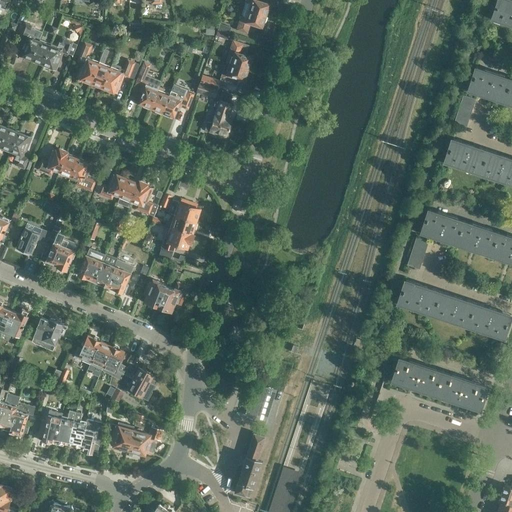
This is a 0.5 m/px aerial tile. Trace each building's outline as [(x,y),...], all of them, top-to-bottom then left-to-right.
[(0,0),(0,7),(5,9),(8,0),(0,0)] [(246,0),(244,8),(266,16),(270,4),(257,0),(246,0)] [(511,0),(498,0),(493,18),(500,20),(500,22),(511,26),(511,0)] [(266,16),(244,8),(237,29),(247,33),(250,23),(262,27),(266,16)] [(81,23),(75,20),(74,21),(80,35),(81,35),(83,29),(81,23)] [(8,28),(15,31),(18,24),(11,21),(8,28)] [(218,29),(230,33),(232,27),(220,23),(218,29)] [(19,55),(31,60),(39,39),(32,37),(33,34),(31,33),(34,27),(25,24),(21,35),(27,37),(22,49),(20,49),(18,54),(20,54),(19,55)] [(205,34),(214,35),(215,26),(206,25),(205,34)] [(49,32),(55,35),(58,28),(52,26),(49,32)] [(230,33),(218,29),(216,36),(227,40),(230,33)] [(0,45),(7,47),(11,36),(5,33),(0,45)] [(39,39),(31,60),(42,64),(50,44),(39,39)] [(50,44),(42,64),(54,69),(54,68),(55,69),(57,64),(56,63),(61,51),(67,53),(67,52),(73,55),(77,44),(71,42),(62,39),(60,45),(58,44),(57,46),(50,44)] [(228,55),(226,61),(229,62),(248,69),(252,57),(246,55),(249,45),(233,40),(232,45),(228,55)] [(78,78),(90,83),(98,63),(91,60),(92,57),(87,55),(91,45),(84,42),(77,61),(83,64),(78,78)] [(90,83),(89,83),(102,88),(102,87),(110,68),(102,65),(108,51),(103,49),(98,63),(90,83)] [(110,68),(102,87),(115,92),(122,74),(128,77),(134,62),(127,60),(123,69),(120,68),(121,66),(112,63),(110,68)] [(139,71),(134,82),(140,85),(138,90),(142,91),(137,102),(149,107),(157,87),(160,80),(147,74),(151,63),(144,61),(140,71),(139,71)] [(220,80),(218,86),(235,91),(239,79),(244,80),(248,69),(229,62),(226,61),(220,80)] [(484,69),(477,67),(469,89),(476,93),(477,92),(496,98),(496,100),(504,101),(511,78),(503,76),(504,74),(485,67),(484,69)] [(202,74),(200,82),(217,88),(218,86),(220,80),(202,74)] [(200,82),(197,91),(214,97),(215,95),(217,89),(217,88),(200,82)] [(169,94),(162,112),(173,117),(177,106),(181,107),(187,110),(194,93),(173,84),(169,94)] [(149,107),(162,112),(169,94),(161,91),(162,89),(157,87),(149,107)] [(207,122),(204,129),(209,131),(215,133),(214,135),(223,138),(223,136),(226,137),(231,120),(227,118),(229,111),(230,112),(232,105),(231,104),(229,103),(232,96),(222,92),(221,97),(215,95),(214,97),(216,98),(214,106),(218,107),(216,115),(214,114),(211,123),(207,122)] [(463,94),(461,100),(473,104),(475,98),(463,94)] [(473,104),(461,100),(460,105),(471,109),(473,104)] [(460,105),(458,111),(469,115),(471,109),(460,105)] [(458,111),(456,116),(467,120),(469,115),(458,111)] [(467,120),(456,116),(454,122),(465,126),(467,120)] [(0,144),(0,148),(10,153),(18,132),(7,128),(0,144)] [(18,132),(10,153),(16,156),(15,158),(17,158),(14,165),(23,168),(28,157),(22,155),(27,143),(29,143),(31,138),(29,138),(29,137),(18,132)] [(461,139),(453,138),(446,160),(453,163),(453,165),(472,171),(472,169),(480,172),(488,149),(481,145),(480,147),(460,140),(461,139)] [(58,173),(66,154),(67,152),(59,148),(58,151),(54,150),(49,162),(41,159),(37,169),(51,174),(52,170),(58,172),(57,173),(58,173)] [(496,150),(488,149),(480,172),(488,174),(487,177),(506,183),(507,181),(511,182),(511,157),(495,152),(496,150)] [(63,174),(70,177),(78,157),(71,155),(70,156),(66,154),(58,173),(63,175),(63,174)] [(78,157),(70,177),(76,179),(74,184),(92,191),(96,181),(84,176),(89,164),(85,162),(85,160),(78,157)] [(119,197),(127,178),(120,175),(119,176),(114,174),(109,186),(102,183),(98,193),(111,198),(112,194),(119,197)] [(119,197),(118,202),(129,207),(131,202),(139,181),(138,183),(134,182),(134,181),(127,178),(119,197)] [(139,181),(131,202),(137,204),(136,208),(149,213),(154,216),(154,215),(154,216),(159,204),(146,199),(150,188),(145,186),(146,184),(139,181)] [(161,204),(167,207),(172,195),(165,193),(161,204)] [(172,199),(169,212),(176,214),(176,215),(196,221),(200,209),(195,207),(196,204),(181,199),(180,202),(172,199)] [(437,211),(429,208),(422,231),(429,235),(429,233),(449,240),(449,241),(457,242),(464,219),(456,217),(457,215),(438,209),(437,211)] [(11,218),(17,220),(20,213),(14,211),(11,218)] [(152,221),(160,224),(162,218),(154,216),(154,215),(154,216),(152,221)] [(196,221),(176,215),(173,223),(171,222),(170,227),(192,234),(196,221)] [(0,217),(0,241),(9,222),(0,217)] [(472,222),(464,219),(457,242),(464,246),(464,244),(484,251),(483,253),(491,254),(499,231),(491,228),(492,226),(473,220),(472,222)] [(87,236),(95,239),(101,223),(94,220),(87,236)] [(22,233),(16,246),(32,253),(34,249),(43,253),(49,238),(51,233),(27,222),(25,226),(22,233)] [(16,223),(10,236),(16,238),(21,226),(16,223)] [(52,246),(46,260),(57,265),(57,266),(66,270),(74,250),(75,249),(74,249),(76,245),(63,239),(65,234),(58,231),(60,227),(55,225),(51,233),(49,238),(55,240),(52,246)] [(162,246),(160,254),(171,258),(178,260),(177,261),(183,263),(185,256),(181,254),(180,259),(172,256),(174,250),(176,244),(187,248),(189,242),(191,243),(194,235),(192,234),(170,227),(167,234),(166,234),(162,246)] [(116,233),(125,236),(127,231),(118,228),(116,233)] [(507,234),(499,231),(491,254),(498,258),(499,256),(511,260),(511,233),(507,232),(507,234)] [(416,236),(415,242),(426,246),(428,240),(416,236)] [(415,242),(413,247),(424,251),(426,246),(415,242)] [(413,247),(411,253),(422,257),(424,251),(413,247)] [(85,278),(87,277),(94,280),(101,263),(105,254),(89,248),(86,255),(86,254),(78,274),(79,275),(85,278)] [(94,280),(93,281),(102,285),(102,283),(106,285),(114,267),(117,259),(117,258),(105,253),(105,254),(101,263),(94,280)] [(411,253),(409,259),(420,262),(422,257),(411,253)] [(158,254),(151,269),(156,271),(163,256),(158,254)] [(114,267),(106,285),(108,286),(113,288),(114,290),(120,292),(122,291),(125,292),(128,285),(126,284),(134,266),(117,259),(114,267)] [(407,264),(418,268),(420,262),(409,259),(407,264)] [(176,262),(174,268),(181,271),(183,265),(176,262)] [(157,305),(166,286),(158,282),(158,281),(152,279),(143,299),(149,302),(149,303),(150,305),(153,306),(156,306),(156,305),(157,305)] [(414,280),(406,279),(399,301),(406,304),(405,306),(424,312),(425,310),(433,313),(441,291),(434,287),(433,288),(414,282),(414,280)] [(166,286),(157,305),(158,306),(159,308),(162,309),(165,309),(165,308),(171,311),(175,302),(180,304),(187,287),(176,282),(173,289),(166,286)] [(449,292),(441,291),(433,313),(442,316),(441,318),(460,324),(461,322),(468,324),(475,302),(468,298),(468,300),(448,293),(449,292)] [(0,327),(3,328),(11,309),(3,305),(4,304),(3,304),(5,300),(0,298),(0,327)] [(483,303),(475,302),(468,324),(476,327),(476,330),(495,336),(495,334),(502,336),(510,314),(503,310),(503,311),(483,305),(483,303)] [(3,328),(1,332),(10,336),(12,332),(20,336),(29,315),(28,314),(30,311),(22,308),(21,311),(20,311),(20,312),(11,309),(3,328)] [(41,316),(31,341),(53,350),(60,333),(63,335),(67,327),(63,325),(63,323),(50,318),(49,319),(41,316)] [(78,347),(74,356),(78,358),(79,355),(83,357),(82,360),(90,363),(101,339),(88,333),(81,348),(78,347)] [(90,363),(88,368),(93,370),(92,373),(99,376),(102,369),(102,368),(112,344),(101,339),(90,363)] [(102,368),(102,369),(112,375),(109,383),(116,387),(127,366),(120,362),(125,350),(112,344),(102,368)] [(11,354),(7,363),(12,365),(16,356),(11,354)] [(16,356),(12,365),(19,368),(23,358),(17,355),(16,356)] [(412,361),(400,357),(393,379),(400,383),(404,383),(428,391),(428,392),(436,393),(443,371),(431,367),(432,365),(413,359),(412,361)] [(117,386),(126,392),(128,388),(142,396),(148,399),(155,385),(149,382),(154,374),(139,366),(133,378),(124,373),(123,374),(117,386)] [(59,381),(64,383),(70,370),(65,368),(59,381)] [(455,375),(443,371),(436,393),(443,397),(443,396),(457,400),(471,405),(470,407),(478,408),(486,385),(474,381),(475,379),(456,373),(455,375)] [(46,382),(44,393),(50,395),(53,384),(46,382)] [(245,415),(266,422),(276,390),(255,383),(245,415)] [(80,387),(78,391),(86,395),(88,390),(80,387)] [(116,388),(111,397),(119,402),(124,392),(116,388)] [(0,417),(8,392),(8,390),(2,389),(0,395),(0,417)] [(8,392),(0,417),(0,423),(4,425),(4,428),(10,430),(17,404),(18,401),(20,396),(8,392)] [(17,404),(10,430),(21,433),(23,431),(24,431),(28,432),(29,426),(25,425),(29,413),(33,414),(35,406),(19,401),(18,405),(17,404)] [(42,419),(38,435),(44,437),(44,439),(56,442),(62,413),(50,410),(48,421),(42,419)] [(68,416),(62,415),(56,442),(56,443),(63,444),(63,442),(69,443),(76,411),(70,410),(68,416)] [(82,412),(76,411),(69,443),(81,445),(87,420),(81,419),(82,412)] [(87,420),(81,445),(80,447),(84,448),(84,450),(93,452),(93,450),(98,450),(99,445),(102,446),(103,422),(87,418),(87,420)] [(113,445),(128,449),(134,428),(121,424),(116,423),(114,429),(113,429),(110,441),(114,442),(113,445)] [(152,433),(151,437),(158,439),(161,440),(164,430),(161,429),(162,428),(153,425),(151,432),(152,433)] [(134,428),(128,449),(145,454),(146,451),(154,453),(154,451),(158,439),(151,437),(152,433),(151,432),(134,428)] [(242,469),(235,492),(249,497),(261,462),(256,460),(264,437),(254,434),(247,457),(245,457),(242,468),(242,469)] [(16,511),(18,508),(9,505),(14,487),(0,482),(0,511),(3,511),(16,511)] [(505,484),(499,500),(501,501),(511,504),(511,484),(511,486),(505,484)] [(68,505),(66,504),(67,500),(60,499),(59,502),(55,501),(53,499),(50,501),(51,503),(49,511),(47,511),(46,511),(79,511),(80,510),(79,508),(74,507),(73,504),(70,504),(68,505)] [(511,511),(511,504),(501,501),(497,511),(511,511)] [(151,511),(175,511),(176,511),(173,509),(169,506),(165,504),(163,506),(159,503),(154,510),(153,510),(151,511)]
